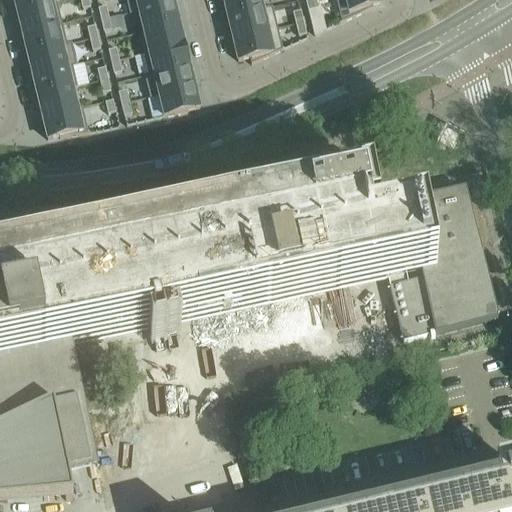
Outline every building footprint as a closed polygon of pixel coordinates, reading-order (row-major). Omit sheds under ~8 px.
[(13,0),(17,16),(57,6),(57,5),(52,7),(50,0),(13,0)] [(88,0),(83,0),(80,1),(83,13),(91,11),(88,0)] [(172,0),(125,0),(129,17),(174,6),(172,0)] [(260,0),(226,0),(223,1),(228,22),(273,11),(272,10),(263,12),(260,0)] [(372,10),(384,7),(382,0),(335,0),(341,26),(373,12),(372,10)] [(308,14),(316,12),(313,1),(305,3),(308,14)] [(57,6),(17,16),(22,37),(62,27),(57,6)] [(174,6),(129,17),(130,18),(139,16),(144,35),(179,27),(174,6)] [(106,10),(98,12),(101,24),(109,22),(106,10)] [(233,43),(278,32),(273,11),(228,22),(233,43)] [(304,26),(301,14),(293,16),(296,28),(304,26)] [(109,22),(101,24),(104,35),(112,34),(109,22)] [(298,40),(306,38),(304,26),(296,28),(298,40)] [(62,27),(22,37),(27,58),(72,47),(72,46),(67,47),(62,27)] [(179,27),(144,35),(149,56),(144,57),(144,58),(184,48),(179,27)] [(95,29),(87,31),(90,43),(98,41),(95,29)] [(251,68),(283,53),(278,32),(233,43),(238,65),(250,62),(251,68)] [(98,41),(90,43),(93,55),(101,53),(98,41)] [(72,47),(27,58),(32,79),(77,68),(72,47)] [(184,48),(144,58),(149,78),(144,79),(145,80),(189,69),(184,48)] [(116,52),(108,54),(111,66),(119,64),(116,52)] [(119,64),(111,66),(114,77),(122,76),(119,64)] [(77,68),(32,79),(37,100),(77,90),(73,70),(77,69),(77,68)] [(189,69),(145,80),(150,101),(194,90),(189,69)] [(105,71),(97,73),(100,85),(108,83),(105,71)] [(108,83),(100,85),(103,97),(106,96),(111,95),(108,83)] [(77,90),(37,100),(42,121),(82,111),(78,112),(73,93),(78,91),(77,90)] [(164,120),(200,112),(194,90),(150,101),(150,102),(159,99),(164,120)] [(126,94),(118,96),(121,108),(129,106),(126,94)] [(113,104),(105,106),(108,118),(116,116),(113,104)] [(129,106),(121,108),(124,120),(132,118),(129,106)] [(82,111),(42,121),(48,143),(59,140),(59,142),(89,137),(82,111)] [(364,195),(0,269),(0,505),(72,503),(65,467),(59,468),(58,466),(70,463),(49,363),(33,367),(29,352),(421,271),(424,284),(390,293),(403,347),(486,325),(454,199),(407,208),(405,197),(391,200),(394,209),(368,215),(364,195)] [(500,486),(393,511),(511,511),(511,465),(511,463),(496,467),(500,486)]
